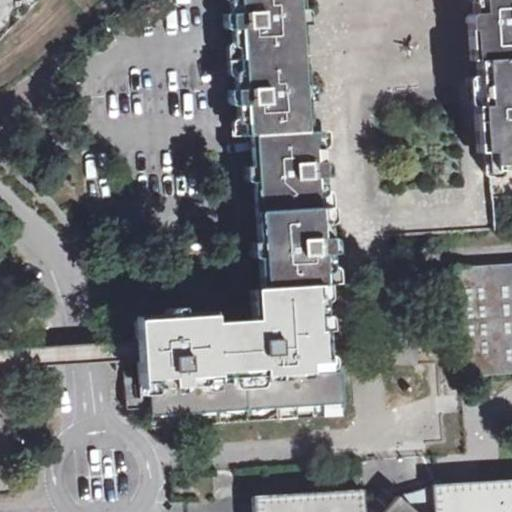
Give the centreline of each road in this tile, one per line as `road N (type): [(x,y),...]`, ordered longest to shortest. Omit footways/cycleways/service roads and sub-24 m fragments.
road 1 (residential): [(104,428),(84,285)]
road 2 (residential): [(84,285),(224,274)]
